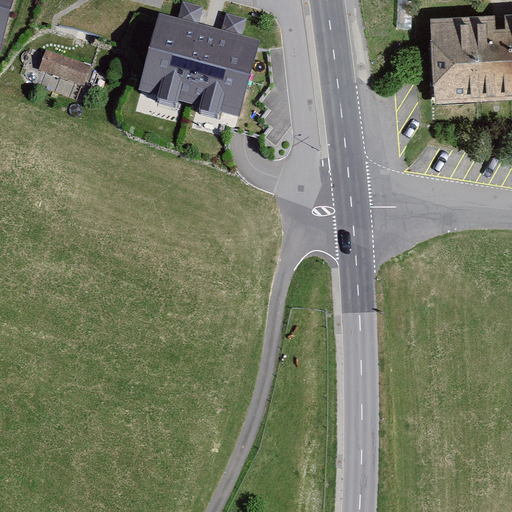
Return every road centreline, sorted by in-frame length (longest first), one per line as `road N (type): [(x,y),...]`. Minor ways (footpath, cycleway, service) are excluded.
road 1 (residential): [(210,511),(243,444),(292,251),(310,218),(351,214)]
road 2 (secondary): [(356,511),(361,437),(351,214)]
road 3 (secondary): [(351,214),(324,0)]
road 4 (unclassified): [(351,214),(511,217)]
